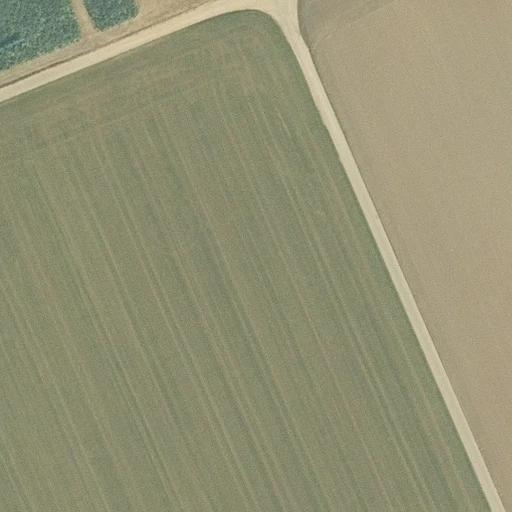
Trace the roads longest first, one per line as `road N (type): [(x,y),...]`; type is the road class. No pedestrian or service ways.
road 1 (track): [(274,0),(495,511)]
road 2 (track): [(0,97),(244,0)]
